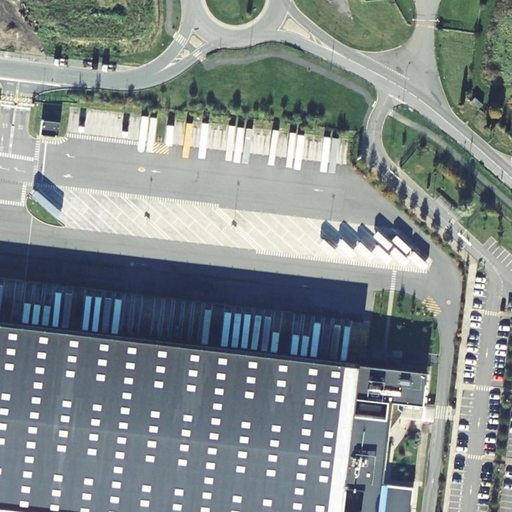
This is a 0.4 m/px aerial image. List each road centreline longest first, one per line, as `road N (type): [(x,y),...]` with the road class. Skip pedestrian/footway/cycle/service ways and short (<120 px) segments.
road 1 (secondary): [(322,44),(406,90),(511,179)]
road 2 (unclassified): [(168,68),(126,81),(0,69)]
